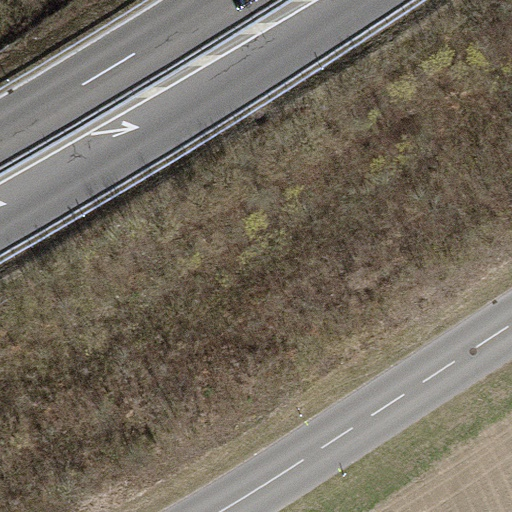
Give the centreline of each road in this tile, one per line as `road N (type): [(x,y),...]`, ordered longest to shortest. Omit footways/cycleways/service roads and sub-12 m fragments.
road 1 (trunk): [(0,217),(356,0)]
road 2 (unclassified): [(222,511),(511,325)]
road 3 (trunk): [(222,0),(0,134)]
